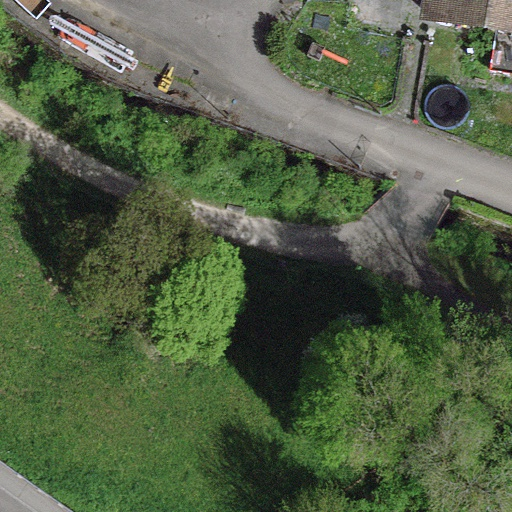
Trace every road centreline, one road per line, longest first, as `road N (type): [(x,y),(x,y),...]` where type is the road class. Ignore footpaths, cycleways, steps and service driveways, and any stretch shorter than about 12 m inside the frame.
road 1 (residential): [(84,0),(294,114),(511,203)]
road 2 (track): [(511,323),(373,253)]
